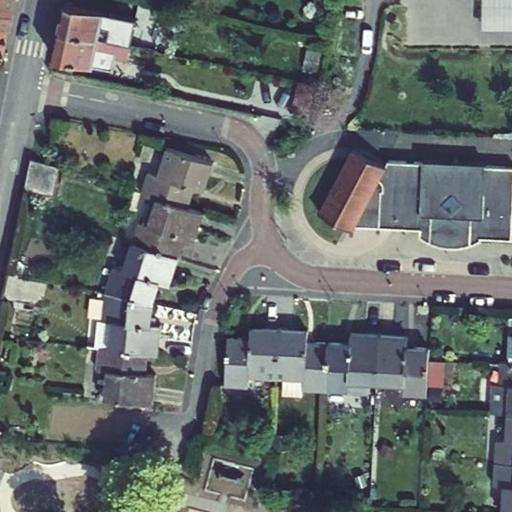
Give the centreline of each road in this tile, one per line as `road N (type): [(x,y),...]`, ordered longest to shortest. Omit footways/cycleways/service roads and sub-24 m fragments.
road 1 (residential): [(23,84),(242,133),(263,159),(269,244)]
road 2 (residential): [(269,244),(290,268),(321,280),(511,289)]
road 3 (residential): [(269,244),(238,265),(221,293),(195,413)]
